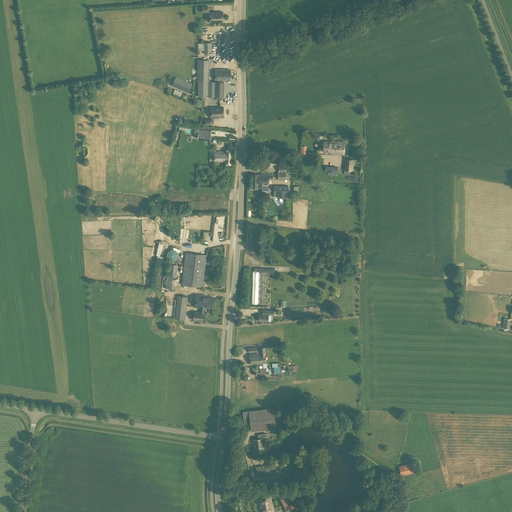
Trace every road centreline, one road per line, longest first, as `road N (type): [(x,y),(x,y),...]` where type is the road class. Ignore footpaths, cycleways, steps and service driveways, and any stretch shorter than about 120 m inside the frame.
road 1 (tertiary): [(223,438),(240,221),(243,0)]
road 2 (unclassified): [(223,438),(34,409)]
